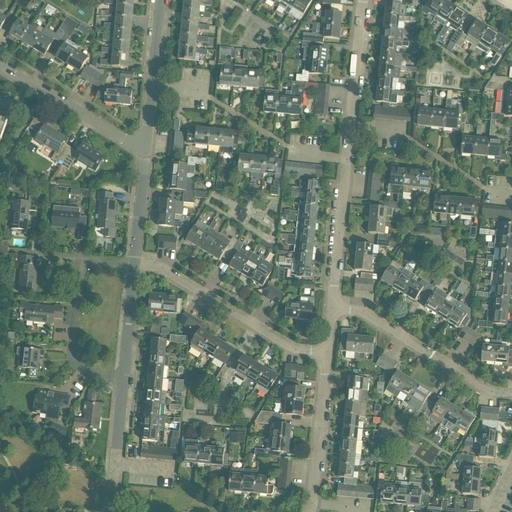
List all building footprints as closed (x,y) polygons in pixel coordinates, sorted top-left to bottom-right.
[(24,0),(20,7),(26,10),(32,1),(32,0),(24,0)] [(193,0),(184,0),(184,11),(200,13),(200,5),(205,5),(205,6),(212,7),(212,2),(205,1),(201,1),(193,0)] [(260,0),(260,1),(266,4),(268,0),(275,4),(274,5),(278,8),(279,7),(282,2),(283,0),(260,0)] [(279,7),(285,10),(285,12),(289,15),(290,13),(293,8),(298,0),(283,0),(282,2),(279,7)] [(300,21),(312,2),(309,0),(298,0),(293,8),(290,13),(297,17),(296,19),(300,21)] [(401,0),(386,0),(385,15),(399,17),(400,4),(402,4),(402,6),(412,7),(412,6),(416,7),(417,2),(401,0)] [(443,0),(431,0),(430,2),(428,1),(425,6),(422,6),(422,13),(427,16),(429,14),(435,18),(446,2),(443,0)] [(441,18),(448,22),(456,9),(446,2),(435,18),(430,26),(434,29),(437,23),(441,18)] [(48,5),(45,9),(53,14),(56,10),(48,5)] [(105,11),(105,16),(116,17),(132,19),(133,7),(118,5),(117,12),(112,13),(112,12),(105,11)] [(326,18),(325,25),(341,27),(343,14),(341,14),(342,6),(323,5),(322,12),(319,12),(319,17),(326,18)] [(457,31),(467,15),(456,9),(448,22),(441,33),(444,36),(448,30),(449,30),(450,27),(457,31),(450,42),(455,45),(462,34),(457,31)] [(183,23),(199,25),(200,13),(184,11),(183,23)] [(411,18),(399,17),(385,15),(384,28),(398,29),(399,21),(411,22),(411,18)] [(67,17),(59,30),(64,34),(73,20),(67,17)] [(111,24),(104,23),(104,28),(115,29),(131,31),(132,19),(116,17),(116,26),(111,25),(111,24)] [(69,37),(70,37),(78,24),(73,20),(64,34),(69,37)] [(19,21),(11,34),(22,41),(30,28),(19,21)] [(477,22),(467,37),(462,34),(455,45),(461,49),(466,41),(473,45),(469,51),(473,54),(476,48),(488,29),(477,22)] [(181,36),(197,37),(199,25),(183,23),(181,36)] [(22,41),(33,48),(41,35),(44,30),(39,26),(38,27),(33,24),(30,28),(22,41)] [(317,37),(304,36),(303,42),(315,43),(324,44),(324,38),(340,40),(341,27),(325,25),(318,25),(317,37)] [(410,35),(410,30),(398,29),(384,28),(383,40),(397,42),(403,42),(404,35),(410,35)] [(103,36),(103,41),(114,42),(130,43),(131,31),(115,29),(115,36),(110,35),(110,36),(103,36)] [(483,60),(487,55),(490,49),(499,36),(488,29),(476,48),(483,52),(480,58),(483,60)] [(41,35),(33,48),(44,55),(56,36),(50,33),(47,38),(41,35)] [(56,58),(68,65),(76,51),(79,47),(68,40),(70,37),(69,37),(64,34),(59,42),(64,45),(56,58)] [(180,48),(196,50),(197,37),(181,36),(180,48)] [(491,65),(495,68),(510,43),(499,36),(490,49),(497,54),(494,59),(491,65)] [(409,47),(409,43),(403,42),(397,42),(383,40),(381,52),(396,54),(396,47),(403,47),(409,47)] [(113,50),(113,54),(129,56),(130,43),(114,42),(113,50)] [(303,42),(302,48),(306,49),(305,61),(307,61),(312,61),(327,63),(329,50),(314,49),(315,43),(303,42)] [(179,60),(195,62),(196,50),(180,48),(179,60)] [(76,51),(68,65),(79,72),(88,58),(76,51)] [(402,55),(396,54),(381,52),(380,65),(401,67),(401,59),(408,60),(408,55),(402,55)] [(101,60),(100,65),(128,68),(129,56),(113,54),(112,60),(107,60),(107,61),(101,60)] [(305,61),(304,71),(303,71),(303,76),(297,76),(297,81),(308,82),(309,74),(326,76),(327,63),(312,61),(307,61),(305,61)] [(235,70),(222,69),(223,65),(219,65),(217,83),(221,84),(221,86),(233,87),(235,70)] [(400,79),(400,72),(406,72),(407,68),(401,67),(380,65),(379,77),(400,79)] [(87,66),(81,77),(86,80),(92,69),(87,66)] [(235,66),(235,70),(233,87),(245,88),(247,72),(247,67),(235,66)] [(91,83),(97,73),(92,69),(86,80),(91,83)] [(247,72),(245,88),(258,89),(259,87),(263,88),(264,70),(260,70),(259,73),(247,72)] [(134,73),(121,72),(120,86),(119,90),(118,104),(131,105),(132,92),(125,91),(126,79),(133,80),(134,73)] [(97,73),(91,83),(96,86),(102,76),(97,73)] [(104,73),(102,76),(96,86),(101,89),(109,76),(104,73)] [(495,75),(489,83),(508,85),(508,78),(496,77),(495,75)] [(406,80),(400,79),(379,77),(378,90),(392,91),(397,92),(398,84),(405,85),(406,80)] [(292,88),(292,93),(291,99),(290,115),(302,116),(304,94),(305,88),(305,84),(293,83),(292,88)] [(489,83),(485,90),(503,92),(501,103),(511,104),(511,90),(507,90),(508,85),(489,83)] [(119,90),(120,86),(114,85),(114,90),(106,89),(106,92),(105,98),(105,103),(118,104),(119,90)] [(330,86),(318,85),(317,91),(316,108),(315,114),(327,115),(327,109),(329,92),(330,86)] [(397,104),(398,97),(398,96),(404,97),(405,92),(397,92),(392,91),(378,90),(377,102),(397,104)] [(279,92),(267,91),(265,113),(277,114),(279,98),(279,92)] [(286,98),(279,98),(277,114),(290,115),(291,99),(292,93),(287,93),(286,98)] [(421,97),(421,101),(418,100),(415,125),(419,126),(419,127),(432,128),(433,111),(422,110),(423,104),(426,104),(426,98),(421,97)] [(447,100),(447,106),(446,112),(444,129),(457,130),(457,129),(461,130),(463,107),(460,107),(452,106),(452,100),(447,100)] [(511,104),(501,103),(500,114),(492,114),(491,120),(496,121),(504,122),(504,117),(511,117),(511,104)] [(433,111),(432,128),(444,129),(446,112),(433,111)] [(470,126),(465,125),(463,154),(475,155),(477,139),(469,138),(470,126)] [(60,165),(70,148),(63,143),(65,139),(45,126),(40,134),(39,133),(35,140),(41,144),(42,143),(56,151),(51,159),(60,165)] [(490,140),(482,139),(482,133),(483,127),(478,127),(478,133),(477,139),(475,155),(488,157),(490,140)] [(190,128),(189,135),(188,135),(187,145),(189,145),(190,143),(196,143),(196,145),(208,146),(210,130),(190,128)] [(210,130),(208,146),(216,147),(220,147),(222,131),(210,130)] [(234,138),(234,132),(222,131),(220,147),(220,153),(236,155),(238,139),(234,138)] [(502,141),(494,140),(490,140),(488,157),(499,158),(499,160),(505,161),(506,151),(501,151),(502,141)] [(70,148),(60,165),(68,170),(75,158),(90,167),(89,169),(95,172),(99,166),(98,165),(103,157),(83,145),(78,152),(70,148)] [(253,157),(236,155),(235,170),(239,171),(239,172),(251,173),(253,157)] [(264,174),(265,158),(264,156),(253,155),(253,157),(251,173),(251,174),(253,176),(257,176),(259,175),(259,174),(264,174)] [(171,177),(194,179),(195,165),(205,166),(206,160),(188,158),(188,164),(189,164),(189,166),(172,164),(171,177)] [(265,158),(264,174),(276,175),(275,181),(274,181),(273,187),(271,187),(270,195),(279,196),(282,161),(278,161),(278,159),(265,158)] [(404,193),(406,170),(398,170),(398,166),(394,165),(392,167),(392,170),(390,170),(390,174),(392,174),(391,185),(389,185),(388,194),(398,196),(397,204),(403,204),(403,199),(404,193)] [(406,170),(404,193),(411,193),(411,200),(416,201),(416,194),(419,172),(406,170)] [(419,172),(416,194),(424,195),(424,201),(429,202),(432,173),(419,172)] [(194,179),(171,177),(170,190),(184,191),(183,197),(195,198),(196,192),(193,192),(194,179)] [(293,187),(292,192),(301,193),(320,195),(321,183),(307,181),(307,182),(300,182),(300,188),(293,187)] [(112,193),(99,192),(99,201),(101,201),(98,228),(105,229),(104,237),(114,238),(115,229),(113,229),(116,202),(111,201),(112,193)] [(305,198),(305,205),(318,207),(320,195),(301,193),(292,192),(292,197),(305,198)] [(160,213),(175,214),(183,215),(184,203),(195,204),(195,198),(183,197),(183,203),(161,201),(160,213)] [(446,227),(448,215),(449,198),(436,197),(435,214),(440,214),(440,220),(442,220),(441,227),(446,227)] [(460,216),(462,199),(449,198),(448,215),(460,216)] [(478,218),(479,201),(475,201),(462,199),(460,216),(473,217),(478,218)] [(29,202),(14,201),(12,228),(27,230),(29,202)] [(379,208),(371,207),(370,221),(392,223),(393,210),(401,211),(402,204),(390,203),(380,202),(379,208)] [(318,207),(305,205),(300,205),(299,212),(290,211),(290,216),(317,219),(318,207)] [(79,214),(53,211),(52,226),(78,228),(79,214)] [(175,214),(160,213),(158,226),(182,228),(182,223),(175,222),(175,214)] [(289,221),(298,222),(297,229),(316,231),(317,219),(290,216),(289,221)] [(199,221),(187,240),(198,247),(206,233),(210,227),(199,221)] [(214,230),(218,224),(213,221),(210,227),(206,233),(198,247),(209,254),(217,240),(220,234),(214,230)] [(378,241),(390,242),(391,236),(385,235),(386,227),(391,228),(392,223),(370,221),(369,234),(379,235),(378,241)] [(480,231),(480,235),(496,236),(511,237),(511,225),(503,225),(502,231),(496,231),(496,232),(490,231),(490,233),(487,233),(487,232),(480,231)] [(296,235),(288,235),(288,239),(287,240),(296,241),(301,241),(315,242),(316,231),(297,229),(296,235)] [(233,238),(231,241),(220,234),(217,240),(209,254),(219,260),(222,257),(227,260),(238,241),(233,238)] [(479,245),(479,247),(501,249),(511,250),(511,237),(496,236),(495,244),(489,243),(489,246),(479,245)] [(249,260),(253,253),(248,251),(245,257),(238,253),(243,245),(238,241),(227,260),(232,263),(230,266),(241,273),(249,259),(249,260)] [(315,242),(301,241),(300,253),(314,255),(315,242)] [(374,246),(358,244),(356,258),(378,260),(378,254),(379,247),(389,248),(390,242),(378,241),(378,246),(374,246)] [(267,243),(264,248),(269,252),(272,246),(268,244),(267,243)] [(500,262),(511,263),(511,250),(501,249),(500,262)] [(249,259),(241,273),(252,280),(260,266),(264,260),(253,253),(249,260),(249,259)] [(314,255),(300,253),(299,265),(312,266),(314,255)] [(414,254),(410,260),(420,266),(424,260),(414,254)] [(32,258),(20,257),(19,265),(22,265),(19,292),(34,293),(37,266),(31,265),(32,258)] [(378,260),(356,258),(355,271),(371,272),(372,265),(377,265),(378,260)] [(270,264),(264,260),(260,266),(252,280),(263,287),(275,267),(270,264)] [(492,273),(511,275),(511,263),(500,262),(493,261),(493,269),(487,268),(486,273),(492,273)] [(404,269),(393,262),(382,281),(393,288),(401,274),(404,269)] [(285,264),(279,263),(279,268),(292,269),(291,278),(299,279),(299,277),(311,278),(312,266),(299,265),(293,265),(285,264)] [(411,273),(404,269),(401,274),(393,288),(404,295),(412,281),(413,281),(416,276),(411,273)] [(485,285),(497,286),(511,288),(511,276),(511,275),(492,273),(492,281),(485,281),(485,285)] [(415,301),(417,299),(422,302),(432,286),(422,280),(419,285),(413,281),(412,281),(404,295),(415,301)] [(269,286),(263,295),(268,298),(274,289),(269,286)] [(427,305),(425,308),(436,315),(445,301),(448,296),(441,292),(432,286),(422,302),(427,305)] [(496,299),(510,300),(511,288),(497,286),(496,294),(476,292),(476,297),(496,299)] [(274,289),(268,298),(273,302),(279,292),(274,289)] [(279,292),(273,302),(278,305),(284,295),(279,292)] [(152,298),(150,311),(151,311),(163,312),(165,296),(152,295),(152,296),(152,298)] [(176,314),(177,297),(165,296),(163,312),(176,314)] [(299,320),(300,304),(293,304),(294,296),(288,296),(286,319),(299,320)] [(453,299),(448,296),(445,301),(436,315),(448,322),(456,308),(459,303),(453,299)] [(312,311),(314,298),(308,298),(308,305),(300,304),(299,320),(311,321),(312,311)] [(510,300),(496,299),(495,311),(494,312),(508,313),(510,300)] [(27,303),(21,303),(20,313),(27,313),(26,321),(54,323),(54,319),(61,319),(62,307),(55,306),(54,308),(27,306),(27,303)] [(464,306),(459,303),(456,308),(448,322),(459,329),(459,328),(463,330),(465,326),(470,318),(471,310),(464,306)] [(494,312),(495,311),(489,311),(487,322),(479,321),(479,327),(493,329),(493,324),(507,325),(508,313),(494,312)] [(186,313),(179,323),(185,326),(191,316),(186,313)] [(190,329),(196,319),(191,316),(185,326),(190,329)] [(195,332),(201,322),(196,319),(190,329),(195,332)] [(463,330),(459,336),(464,340),(470,330),(465,326),(463,330)] [(343,330),(341,352),(347,352),(346,358),(359,360),(362,338),(354,337),(355,331),(343,330)] [(469,343),(475,333),(470,330),(464,340),(469,343)] [(202,355),(203,351),(212,337),(201,331),(192,345),(191,348),(202,355)] [(475,333),(469,343),(474,346),(481,336),(475,333)] [(189,337),(171,335),(170,343),(188,344),(189,337)] [(215,358),(223,344),(212,337),(203,351),(215,358)] [(362,338),(359,360),(365,360),(365,354),(373,355),(375,339),(362,338)] [(167,340),(153,339),(152,352),(166,353),(167,340)] [(484,345),(482,361),(495,363),(498,341),(492,340),(492,346),(484,345)] [(508,367),(510,348),(502,347),(502,342),(498,341),(495,363),(503,363),(503,366),(508,367)] [(18,348),(17,355),(20,355),(18,368),(30,369),(29,377),(37,378),(37,370),(38,370),(40,357),(44,357),(45,351),(31,349),(31,344),(25,344),(25,349),(18,348)] [(223,344),(215,358),(226,365),(234,351),(223,344)] [(150,365),(165,366),(168,366),(169,366),(169,358),(166,358),(166,353),(152,352),(150,365)] [(376,364),(381,368),(388,358),(383,354),(376,364)] [(219,388),(224,391),(233,377),(235,379),(235,378),(244,383),(247,378),(255,363),(244,357),(235,373),(230,370),(222,382),(219,388)] [(388,358),(381,368),(386,371),(393,361),(388,358)] [(394,370),(398,364),(393,361),(386,371),(392,374),(394,370)] [(255,363),(247,378),(258,384),(266,370),(255,363)] [(150,369),(148,369),(147,370),(146,376),(147,377),(149,377),(164,379),(165,366),(150,365),(150,369)] [(224,366),(217,378),(222,382),(230,370),(224,366)] [(277,377),(277,376),(278,375),(277,373),(273,371),(272,371),(269,370),(268,370),(267,371),(266,370),(258,384),(253,392),(264,398),(277,377)] [(398,372),(395,376),(386,391),(398,398),(401,393),(409,379),(398,372)] [(149,382),(146,381),(145,382),(145,388),(146,390),(148,390),(162,391),(164,379),(149,377),(149,382)] [(298,378),(291,378),(285,377),(284,384),(297,386),(298,380),(298,378)] [(363,379),(349,378),(348,390),(362,392),(367,392),(368,392),(369,387),(370,379),(363,379)] [(398,398),(404,402),(409,405),(412,400),(412,399),(420,386),(409,379),(401,393),(398,398)] [(184,381),(176,380),(176,390),(183,391),(184,381)] [(412,399),(412,400),(419,404),(416,409),(425,415),(432,403),(427,399),(431,393),(420,386),(412,399)] [(286,401),(303,403),(304,390),(288,389),(286,401)] [(165,405),(166,392),(162,391),(148,390),(147,394),(145,394),(144,395),(144,401),(144,402),(147,402),(147,403),(161,404),(165,405)] [(361,404),(367,405),(368,392),(367,392),(362,392),(348,390),(347,403),(361,404)] [(68,406),(70,397),(54,394),(38,391),(37,397),(34,412),(47,415),(46,418),(58,420),(61,405),(68,406)] [(97,391),(90,391),(89,400),(87,399),(87,404),(85,404),(84,412),(86,413),(85,420),(76,419),(75,428),(85,429),(99,430),(102,401),(96,401),(97,391)] [(444,420),(453,406),(441,399),(437,406),(432,403),(425,415),(441,425),(444,420)] [(303,403),(286,401),(285,414),(302,416),(303,403)] [(143,415),(145,415),(160,417),(161,404),(147,403),(146,407),(144,407),(143,408),(142,414),(143,415)] [(345,416),(366,418),(367,405),(361,404),(347,403),(345,416)] [(444,420),(441,425),(446,428),(449,422),(455,426),(455,427),(464,413),(453,406),(444,420)] [(465,410),(464,413),(455,427),(455,426),(452,432),(457,434),(460,429),(466,433),(477,417),(465,410)] [(261,412),(258,418),(272,419),(283,420),(283,414),(261,412)] [(144,428),(159,430),(165,430),(166,418),(160,417),(145,415),(144,428)] [(344,428),(358,430),(359,423),(365,424),(366,418),(345,416),(344,428)] [(483,426),(482,431),(481,439),(475,438),(474,444),(497,446),(498,433),(497,433),(498,427),(495,427),(495,421),(493,421),(487,420),(483,420),(483,426)] [(53,423),(47,435),(63,442),(68,431),(53,423)] [(290,427),(274,425),(273,432),(270,432),(270,438),(273,439),(273,438),(289,440),(291,440),(292,439),(293,434),(292,432),(290,432),(290,427)] [(164,443),(165,430),(159,430),(144,428),(143,441),(164,443)] [(358,430),(344,428),(343,441),(357,442),(358,430)] [(233,433),(233,443),(244,443),(245,433),(233,433)] [(435,435),(432,440),(437,444),(441,438),(435,435)] [(200,437),(200,441),(198,464),(206,464),(211,465),(211,464),(212,449),(204,448),(205,442),(205,438),(200,437)] [(270,438),(269,446),(267,445),(267,450),(255,449),(255,455),(269,457),(281,458),(281,452),(288,453),(289,440),(273,438),(273,439),(270,438)] [(200,441),(192,440),(186,440),(186,447),(185,463),(198,464),(200,441)] [(360,455),(361,447),(362,443),(357,442),(343,441),(341,453),(360,455)] [(223,466),(224,464),(225,450),(217,449),(217,443),(212,442),(212,449),(211,464),(211,465),(223,466)] [(479,458),(496,459),(497,446),(474,444),(474,449),(480,450),(479,458)] [(355,467),(355,464),(355,459),(360,460),(360,455),(341,453),(340,464),(340,466),(355,467)] [(460,461),(460,467),(466,468),(465,476),(447,474),(446,479),(458,480),(461,481),(462,481),(480,482),(481,469),(472,468),(473,463),(460,461)] [(243,475),(242,492),(254,494),(256,477),(257,465),(252,465),(251,470),(244,470),(243,475)] [(357,479),(353,479),(354,473),(359,474),(361,474),(362,468),(355,467),(340,466),(340,470),(338,470),(337,477),(339,478),(345,479),(344,485),(345,485),(351,485),(353,485),(356,486),(357,479)] [(231,468),(229,491),(242,492),(243,475),(244,470),(231,468)] [(265,472),(265,478),(256,477),(254,494),(271,495),(273,494),(274,486),(268,485),(269,479),(270,472),(265,472)] [(379,475),(377,500),(381,500),(381,503),(394,504),(396,485),(385,484),(386,477),(381,476),(381,475),(379,475)] [(463,494),(479,496),(480,482),(462,481),(461,481),(458,480),(457,485),(463,486),(463,494)] [(406,505),(409,484),(396,482),(396,485),(394,504),(406,505)] [(414,506),(419,507),(419,506),(424,507),(425,496),(421,496),(422,485),(409,484),(406,505),(407,505),(407,507),(413,508),(414,506)]
